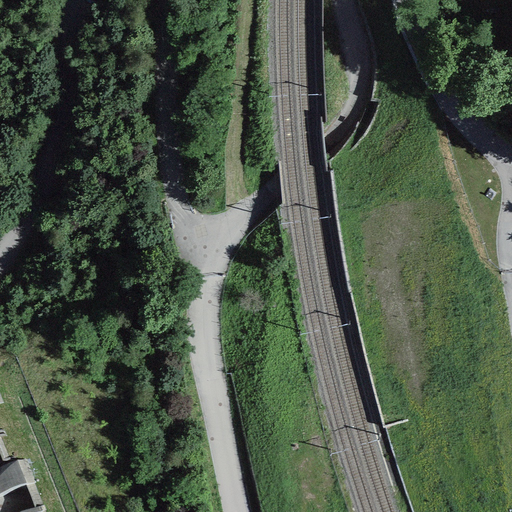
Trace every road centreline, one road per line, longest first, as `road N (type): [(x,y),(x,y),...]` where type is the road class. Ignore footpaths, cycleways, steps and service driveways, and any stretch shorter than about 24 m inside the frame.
road 1 (trunk): [(0,443),(511,253)]
road 2 (unclassified): [(457,113),(410,226),(397,280),(449,511)]
road 3 (unclassified): [(206,248),(349,114),(357,71),(342,0)]
road 4 (residential): [(0,255),(55,146),(75,0)]
road 5 (residential): [(206,248),(205,352),(237,511)]
road 6 (residential): [(169,0),(174,183),(189,229),(206,248)]
road 7 (unclassified): [(409,0),(457,113)]
